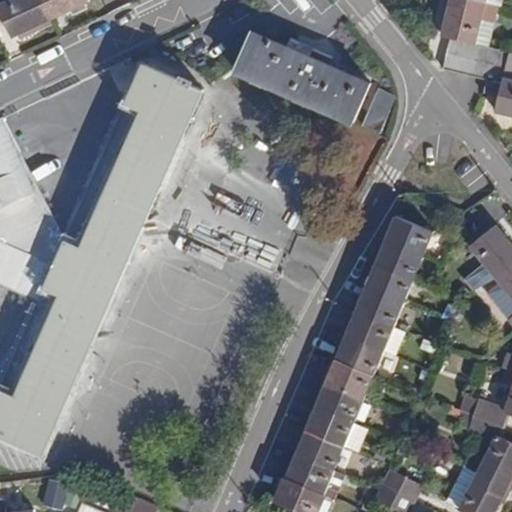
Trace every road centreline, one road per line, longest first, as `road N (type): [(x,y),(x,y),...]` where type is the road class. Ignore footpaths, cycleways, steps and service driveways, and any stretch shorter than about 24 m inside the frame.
road 1 (residential): [(441,101),(296,349),(226,511)]
road 2 (residential): [(0,96),(200,0)]
road 3 (residential): [(362,0),(441,101)]
